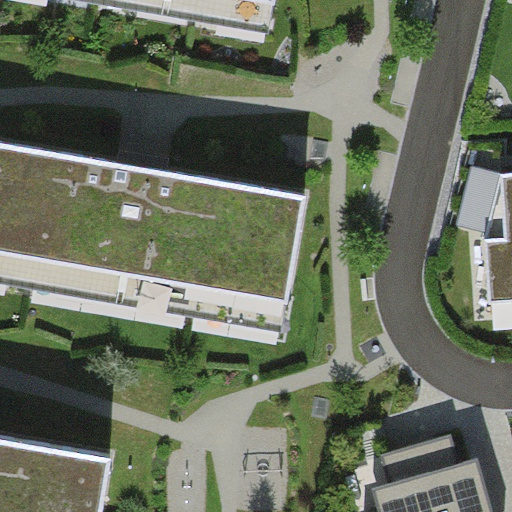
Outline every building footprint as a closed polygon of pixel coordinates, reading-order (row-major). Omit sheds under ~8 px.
[(279,0),(69,0),(273,35),(279,0)] [(307,204),(0,151),(0,282),(284,331),(307,204)] [(511,178),(503,180),(507,244),(487,246),(491,305),(511,303),(511,178)] [(453,511),(435,448),(351,473),(362,511),(453,511)] [(106,511),(114,469),(0,449),(0,511),(106,511)]
